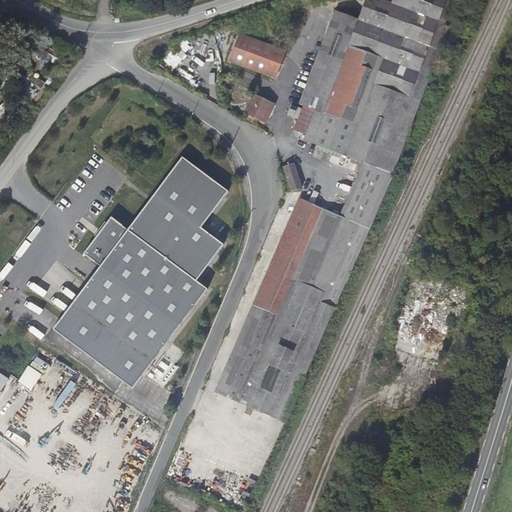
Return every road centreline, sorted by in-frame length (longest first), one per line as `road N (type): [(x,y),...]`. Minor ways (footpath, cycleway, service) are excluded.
road 1 (residential): [(143,511),(255,244),(262,198),(238,134),(114,51)]
road 2 (unclassified): [(114,51),(73,84),(0,177)]
road 3 (tertiary): [(244,0),(112,33)]
road 4 (secondary): [(472,511),(511,384)]
road 5 (track): [(363,397),(314,511)]
